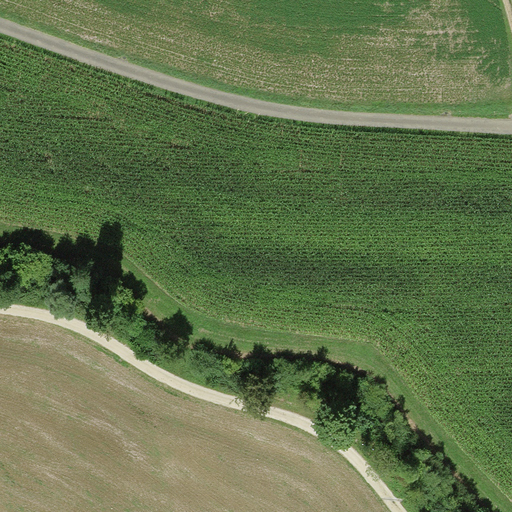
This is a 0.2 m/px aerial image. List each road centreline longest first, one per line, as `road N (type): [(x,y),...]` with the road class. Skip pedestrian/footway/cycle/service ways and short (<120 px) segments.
road 1 (track): [(0,27),(227,101),(324,118),(511,127)]
road 2 (track): [(398,511),(337,444),(305,422),(157,375),(87,331),(0,310)]
